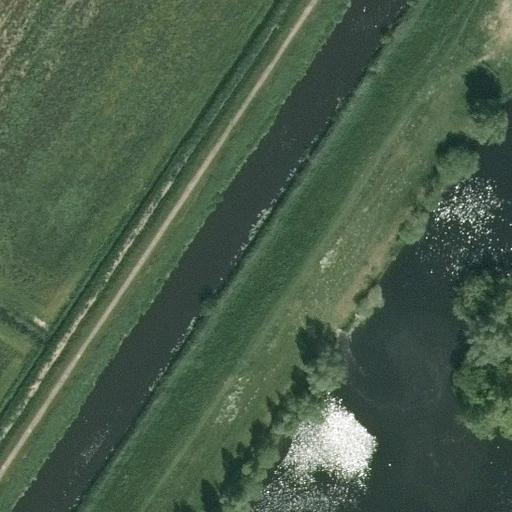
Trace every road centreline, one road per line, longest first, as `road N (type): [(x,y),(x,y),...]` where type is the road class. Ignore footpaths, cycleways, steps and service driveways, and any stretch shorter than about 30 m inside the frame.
road 1 (track): [(142,511),(424,86),(511,49)]
road 2 (track): [(313,0),(0,475)]
